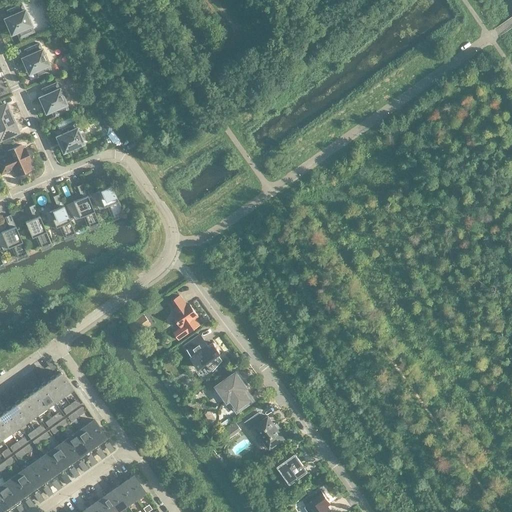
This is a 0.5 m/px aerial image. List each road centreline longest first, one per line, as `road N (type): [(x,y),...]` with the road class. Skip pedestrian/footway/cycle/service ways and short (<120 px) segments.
road 1 (residential): [(168,259),(263,367),(367,511)]
road 2 (residential): [(55,343),(168,259)]
road 3 (residential): [(54,174),(0,51)]
road 4 (residential): [(129,447),(55,343)]
